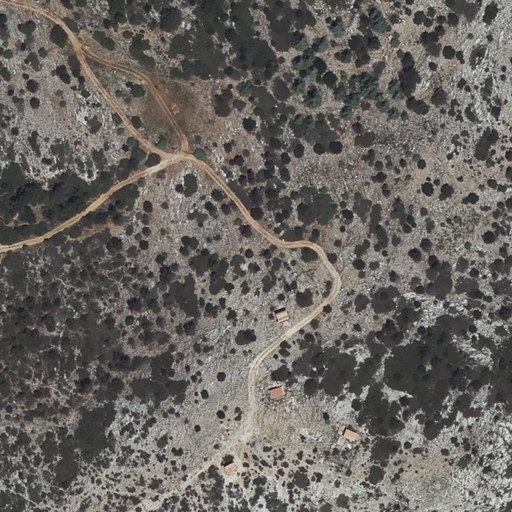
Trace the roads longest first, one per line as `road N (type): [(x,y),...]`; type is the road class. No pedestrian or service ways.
road 1 (track): [(170,158),(198,158),(277,242),(312,245),(338,285),(307,324),(250,362),(252,417),(242,433),(142,507)]
road 2 (track): [(4,0),(66,28),(86,71),(128,126),(170,158),(61,229),(0,250)]
